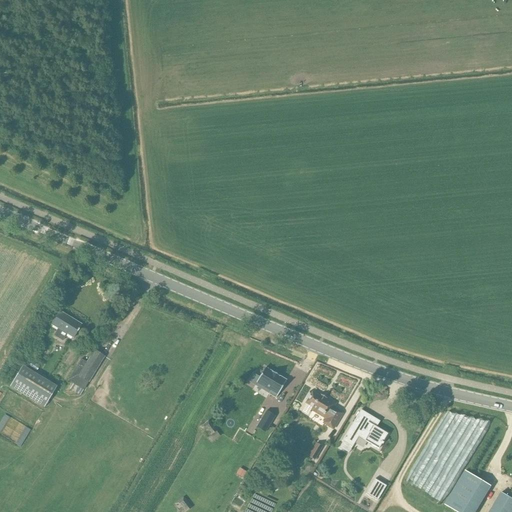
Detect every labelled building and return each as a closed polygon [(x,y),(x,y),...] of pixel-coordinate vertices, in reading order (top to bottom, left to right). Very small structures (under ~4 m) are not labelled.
[(60,312),(55,320),(52,325),(58,329),(54,336),(63,341),(67,334),(73,338),(81,325),(60,312)] [(81,359),(73,373),(78,375),(76,378),(73,377),(71,382),(73,383),(72,384),(83,391),(89,382),(104,357),(94,350),(87,363),(81,359)] [(22,366),(9,387),(45,408),(57,387),(22,366)] [(254,375),(250,382),(256,385),(257,383),(271,391),(269,394),(276,398),(285,381),(265,369),(259,378),(254,375)] [(322,424),(332,430),(342,415),(332,409),(335,404),(321,395),(319,397),(312,393),(310,396),(309,395),(306,400),(307,401),(305,403),(312,407),(310,411),(325,419),(322,424)] [(360,410),(341,441),(352,448),(358,437),(378,450),(387,434),(368,423),(369,421),(366,420),(369,415),(360,410)] [(266,411),(256,428),(265,433),(275,416),(266,411)] [(219,437),(216,432),(208,421),(199,427),(207,438),(208,438),(211,443),(219,437)] [(226,425),(223,431),(230,435),(233,429),(226,425)] [(314,460),(322,447),(315,443),(307,456),(314,460)] [(465,471),(445,505),(455,511),(476,511),(491,487),(465,471)] [(374,480),(367,493),(377,499),(385,485),(374,480)] [(183,497),(176,502),(174,504),(179,511),(186,511),(191,509),(196,504),(188,493),(183,497)] [(511,511),(511,499),(501,493),(489,511),(511,511)] [(235,498),(232,503),(241,509),(244,504),(235,498)]
